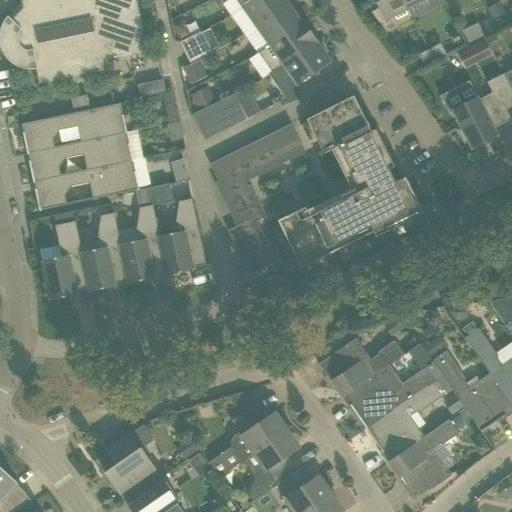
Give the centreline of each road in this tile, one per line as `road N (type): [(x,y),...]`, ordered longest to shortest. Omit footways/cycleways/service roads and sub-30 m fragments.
road 1 (residential): [(380,511),(299,389),(265,380),(26,442)]
road 2 (residential): [(334,0),(475,201),(511,180)]
road 3 (residential): [(12,347),(106,350),(224,319)]
road 4 (unknown): [(159,1),(209,163)]
road 5 (unknown): [(209,163),(349,85)]
road 6 (unknown): [(224,319),(205,190),(209,163)]
